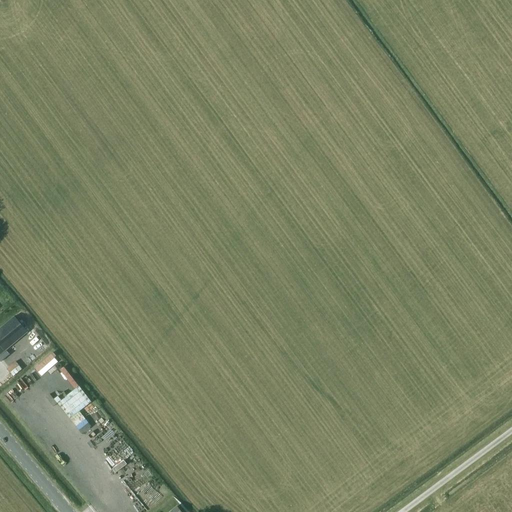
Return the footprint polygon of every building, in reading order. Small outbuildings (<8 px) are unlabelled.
[(0,354),(28,332),(15,316),(0,328),(0,354)] [(14,360),(22,352),(19,349),(11,357),(14,360)] [(55,352),(37,367),(44,375),(62,360),(55,352)] [(81,385),(70,393),(68,390),(59,396),(73,416),(93,403),(81,385)] [(35,423),(45,417),(37,405),(28,412),(35,423)] [(145,490),(145,491),(142,493),(148,505),(160,499),(154,485),(145,490)]
